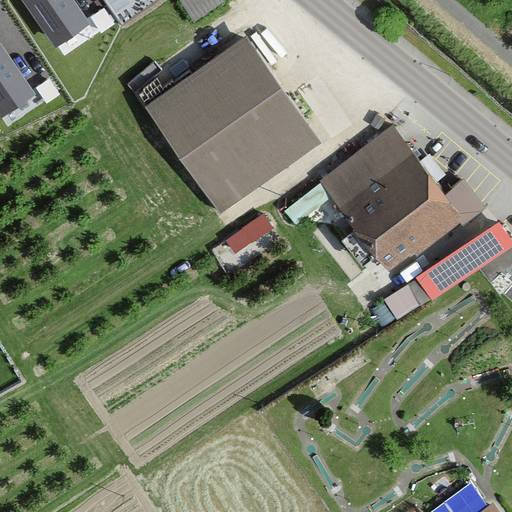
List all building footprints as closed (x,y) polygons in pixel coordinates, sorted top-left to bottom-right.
[(88,24),(71,0),(23,0),(55,46),(88,24)] [(187,0),(196,14),(216,0),(187,0)] [(218,210),(320,139),(247,34),(145,105),(218,210)] [(0,115),(1,116),(33,94),(0,45),(0,115)] [(387,270),(484,207),(461,180),(447,188),(389,126),(319,184),(387,270)] [(214,236),(227,265),(266,246),(260,233),(278,224),(270,209),(214,236)] [(433,300),(496,257),(480,235),(417,277),(433,300)]
